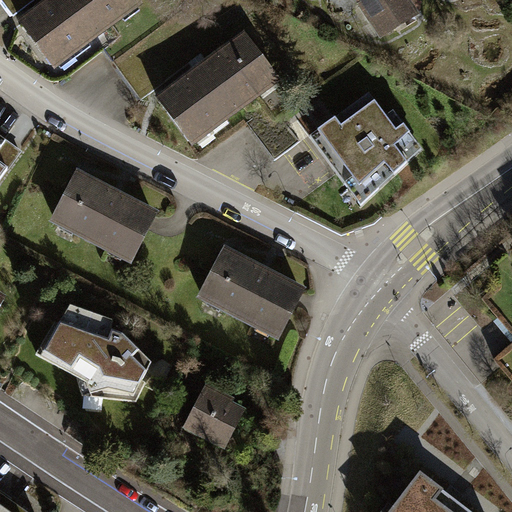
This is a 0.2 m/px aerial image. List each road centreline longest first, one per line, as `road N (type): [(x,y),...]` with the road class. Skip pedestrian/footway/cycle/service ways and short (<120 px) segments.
road 1 (residential): [(0,75),(67,123),(347,266),(370,288)]
road 2 (tertiary): [(370,288),(321,383),(300,511)]
road 3 (residential): [(370,288),(511,458)]
road 4 (tertiary): [(511,165),(370,288)]
road 5 (residential): [(145,511),(0,420)]
